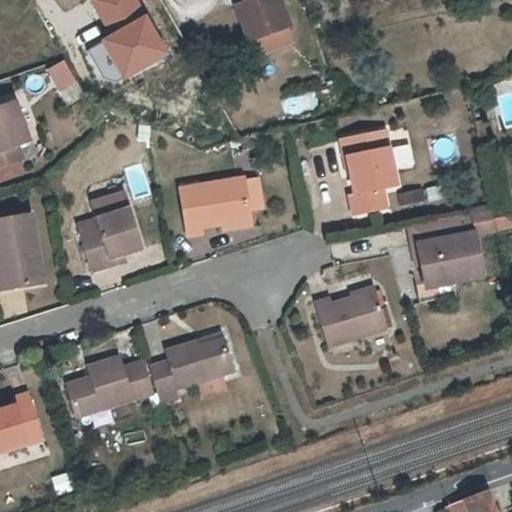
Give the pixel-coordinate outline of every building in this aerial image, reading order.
[(99,0),(94,3),(113,35),(104,41),(126,77),(167,52),(135,0),(99,0)] [(249,38),(289,23),(279,0),(245,0),(235,4),(249,38)] [(126,77),(104,41),(89,49),(103,77),(118,81),(126,77)] [(74,80),(64,61),(49,69),(60,88),(74,80)] [(0,161),(19,155),(16,148),(27,143),(13,104),(0,109),(0,161)] [(284,138),(281,126),(242,135),(244,146),(284,138)] [(383,127),(344,136),(355,191),(351,192),(354,211),(385,204),(381,184),(395,181),(392,165),(387,145),(383,127)] [(408,140),(387,145),(392,165),(412,160),(408,140)] [(201,222),(220,219),(248,214),(242,174),(179,185),(186,230),(201,227),(201,222)] [(405,202),(421,199),(419,187),(403,191),(405,202)] [(93,222),(75,227),(86,267),(108,260),(106,253),(121,248),(138,243),(123,190),(87,201),(92,217),(93,222)] [(0,250),(6,284),(40,278),(25,200),(0,204),(0,250)] [(494,223),(489,202),(408,218),(413,239),(417,239),(425,277),(450,273),(451,277),(484,271),(474,227),(494,223)] [(249,219),(248,214),(220,219),(221,224),(249,219)] [(73,222),(75,227),(93,222),(92,217),(73,222)] [(123,255),(121,248),(106,253),(108,260),(123,255)] [(454,290),(451,277),(450,273),(425,277),(419,279),(422,296),(454,290)] [(387,324),(386,322),(381,304),(376,286),(332,299),(331,294),(314,299),(328,342),(387,324)] [(387,303),(381,304),(386,322),(392,320),(387,303)] [(224,330),(199,337),(201,343),(225,334),(224,330)] [(236,368),(225,334),(201,343),(199,337),(167,348),(170,357),(149,364),(159,393),(236,368)] [(120,355),(88,365),(91,376),(69,383),(78,414),(133,398),(133,396),(153,390),(142,358),(123,364),(120,355)] [(205,391),(224,385),(220,373),(202,379),(205,391)] [(162,403),(174,399),(171,389),(159,393),(162,403)] [(0,408),(0,451),(42,438),(28,393),(14,397),(16,404),(0,408)] [(493,511),(486,491),(445,504),(448,511),(493,511)]
